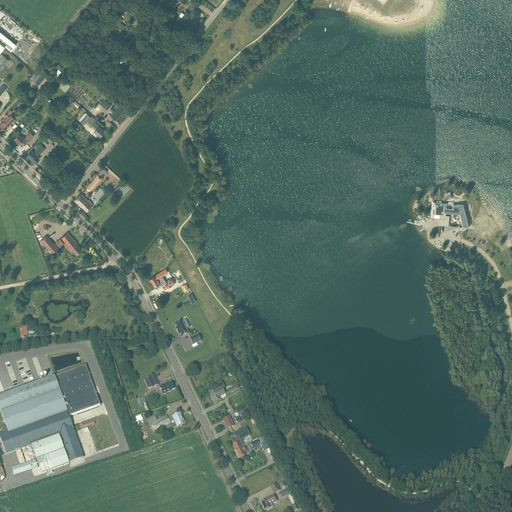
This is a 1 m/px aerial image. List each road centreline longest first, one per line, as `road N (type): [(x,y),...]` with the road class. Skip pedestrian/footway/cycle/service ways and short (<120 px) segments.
road 1 (tertiary): [(247,511),(130,277),(60,204)]
road 2 (unclassified): [(60,204),(228,0)]
